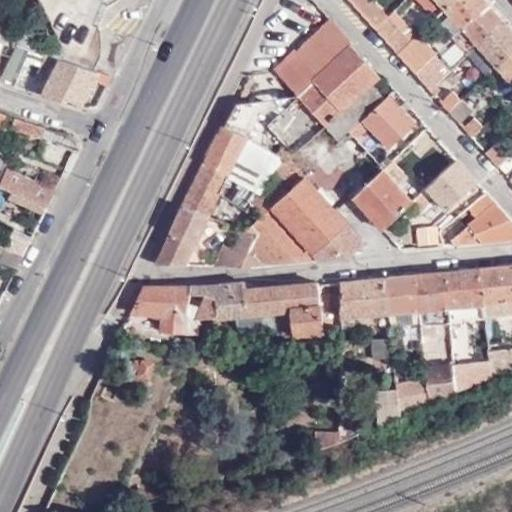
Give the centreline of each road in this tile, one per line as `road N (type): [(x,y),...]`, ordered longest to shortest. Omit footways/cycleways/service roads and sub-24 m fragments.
road 1 (primary): [(199,0),(0,405)]
road 2 (primary): [(55,379),(235,0)]
road 3 (residential): [(138,280),(511,250)]
road 4 (residential): [(138,280),(271,0)]
road 5 (residential): [(329,0),(511,208)]
road 6 (residential): [(100,131),(0,336)]
road 7 (residential): [(158,0),(100,131)]
road 8 (primary): [(0,505),(55,379)]
road 9 (residential): [(55,379),(94,347),(138,280)]
